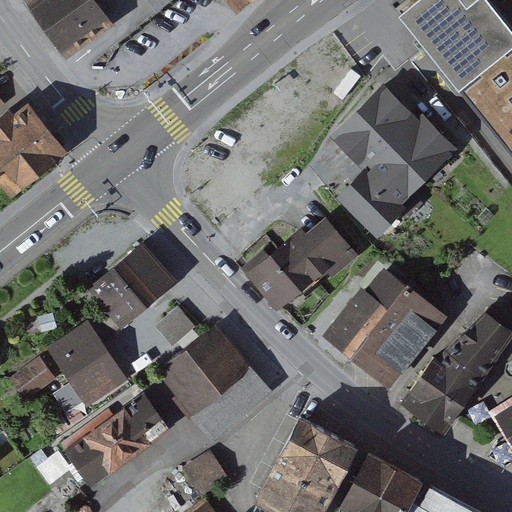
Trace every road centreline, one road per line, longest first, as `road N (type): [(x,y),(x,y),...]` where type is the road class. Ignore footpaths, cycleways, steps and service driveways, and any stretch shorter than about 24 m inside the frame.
road 1 (tertiary): [(511,501),(360,403),(300,354),(117,159)]
road 2 (primary): [(117,159),(314,0)]
road 3 (tertiary): [(117,159),(0,15)]
road 4 (primary): [(0,254),(117,159)]
